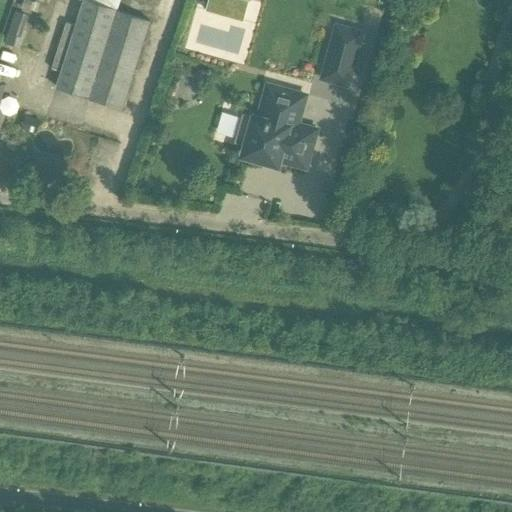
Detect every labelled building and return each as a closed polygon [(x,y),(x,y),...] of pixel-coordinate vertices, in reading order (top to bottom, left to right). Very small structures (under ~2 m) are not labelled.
[(38,4),(25,0),(21,0),(19,8),(35,13),(38,4)] [(56,87),(122,109),(150,21),(87,0),(83,0),(75,25),(61,71),(56,87)] [(249,0),(248,0),(208,0),(205,11),(243,21),(249,0)] [(4,42),(16,47),(26,15),(14,11),(4,42)] [(51,68),(61,71),(75,25),(66,22),(51,68)] [(323,79),(333,82),(335,83),(346,86),(348,86),(359,47),(363,32),(336,25),(334,33),(322,74),(321,79),(323,79)] [(275,37),(271,48),(276,50),(279,51),(283,39),(275,37)] [(262,161),(278,165),(279,161),(306,168),(317,129),(298,124),(306,95),(267,84),(258,117),(254,116),(242,113),(234,141),(242,143),(246,144),(244,151),(245,151),(244,155),(263,160),(262,161)] [(24,116),(20,129),(35,134),(39,121),(24,116)] [(320,192),(330,195),(334,181),(324,178),(320,192)]
